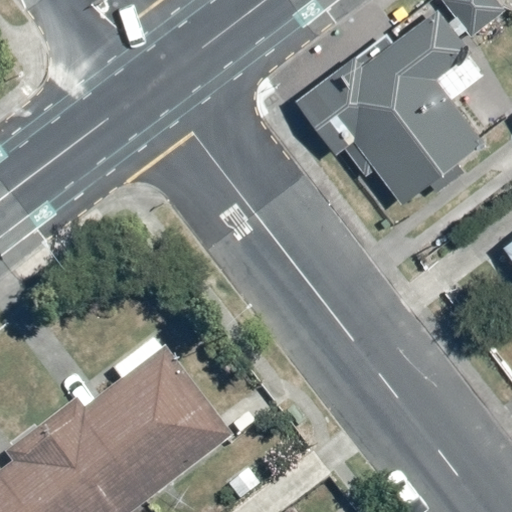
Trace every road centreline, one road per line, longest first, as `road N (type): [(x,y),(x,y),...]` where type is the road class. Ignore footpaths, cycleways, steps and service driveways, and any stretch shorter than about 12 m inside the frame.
road 1 (residential): [(156,87),(483,511)]
road 2 (tertiary): [(156,87),(0,205)]
road 3 (tertiary): [(268,0),(156,87)]
